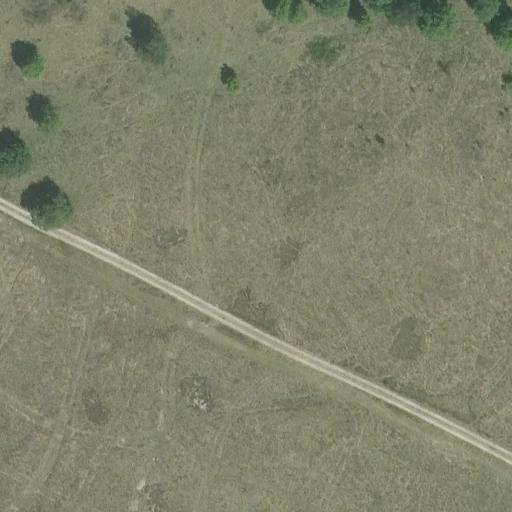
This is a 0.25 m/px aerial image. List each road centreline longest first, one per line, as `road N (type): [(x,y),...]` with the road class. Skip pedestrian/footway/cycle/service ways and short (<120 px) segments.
road 1 (track): [(511,458),(0,204)]
road 2 (unknown): [(504,511),(0,244)]
